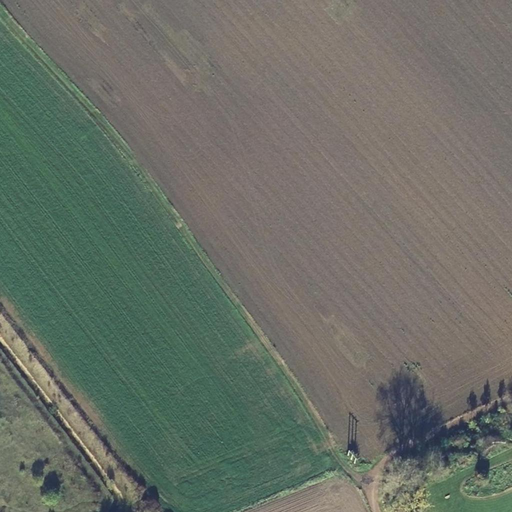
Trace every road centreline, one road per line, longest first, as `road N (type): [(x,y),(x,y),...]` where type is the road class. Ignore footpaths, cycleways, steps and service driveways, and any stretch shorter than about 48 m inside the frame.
road 1 (track): [(359,480),(332,453),(106,123),(0,0)]
road 2 (track): [(375,511),(359,480),(511,398)]
